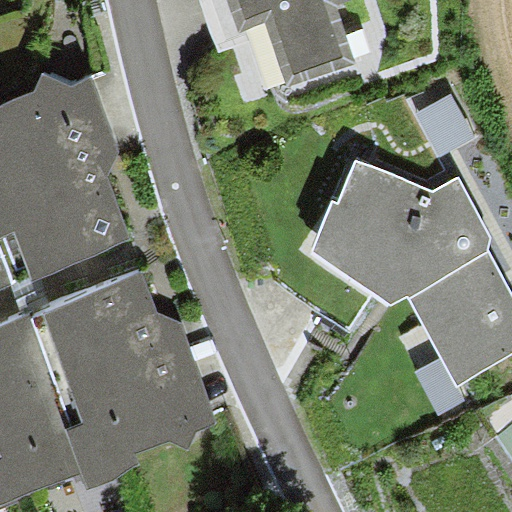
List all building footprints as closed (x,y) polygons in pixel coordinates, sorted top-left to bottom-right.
[(215,0),(226,32),(251,24),(275,95),(362,66),(342,7),(358,2),(357,0),(215,0)] [(109,133),(83,67),(0,99),(0,283),(29,272),(145,228),(109,133)] [(427,123),(468,122),(467,94),(426,95),(427,123)] [(463,174),(431,191),(355,154),(309,245),(402,291),(412,296),(456,372),(511,339),(511,283),(489,243),(493,224),(463,174)] [(181,328),(154,257),(37,302),(0,316),(0,496),(214,417),(181,328)]
